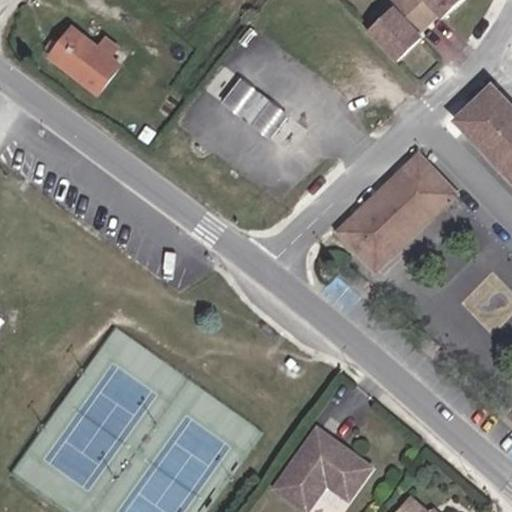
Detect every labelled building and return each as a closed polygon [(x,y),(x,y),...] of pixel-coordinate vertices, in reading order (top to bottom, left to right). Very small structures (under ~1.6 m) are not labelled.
[(395,31),(372,55),(402,85),(410,77),(417,71),(428,60),(417,48),(437,28),(448,39),(470,19),(463,11),(462,9),(457,6),(451,0),(427,0),(417,10),(412,5),(390,26),(395,31)] [(90,68),(64,48),(41,77),(105,125),(123,101),(112,92),(111,84),(103,78),(111,66),(97,58),(90,68)] [(224,129),(243,145),(262,122),(243,106),(224,129)] [(511,126),(498,112),(459,145),(511,199),(511,126)] [(252,153),(271,129),(262,122),(243,145),(252,153)] [(290,145),(271,129),(252,153),(272,168),(290,145)] [(424,180),(345,255),(382,296),(389,287),(395,289),(412,272),(410,269),(461,217),(424,180)] [(278,511),(313,511),(321,502),(326,495),(347,511),(365,486),(313,449),(273,508),(278,511)]
